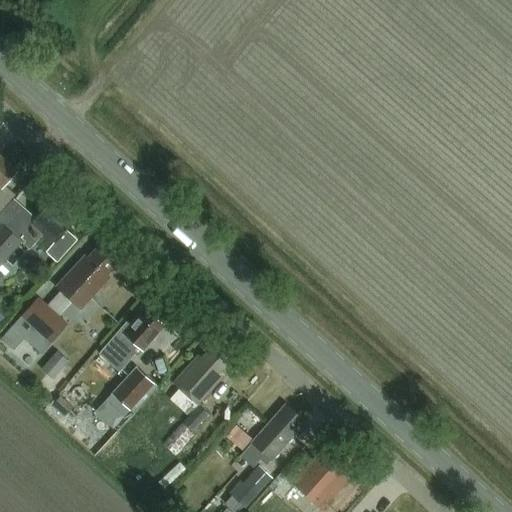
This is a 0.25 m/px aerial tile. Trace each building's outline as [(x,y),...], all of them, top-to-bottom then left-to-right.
[(17,169),(0,154),(0,208),(12,196),(1,187),(17,169)] [(74,219),(49,198),(17,234),(30,246),(40,234),(51,244),(46,250),(57,260),(77,237),(66,228),(74,219)] [(0,279),(2,278),(0,276),(0,262),(21,240),(0,219),(0,279)] [(38,296),(19,317),(50,345),(69,324),(59,315),(73,300),(81,308),(110,276),(108,274),(119,262),(97,243),(86,255),(84,254),(56,285),(61,290),(47,305),(38,296)] [(129,320),(101,353),(121,371),(141,348),(144,351),(167,325),(147,308),(133,324),(129,320)] [(188,416),(163,443),(176,454),(195,434),(193,432),(209,414),(197,402),(221,375),(218,372),(229,360),(212,345),(201,357),(198,354),(174,382),(180,387),(169,399),(188,416)] [(50,361),(41,383),(57,389),(65,366),(50,361)] [(95,412),(113,428),(153,383),(135,367),(95,412)] [(306,423),(285,403),(243,450),(256,461),(263,452),(271,459),(288,440),(289,441),(306,423)] [(323,509),(351,477),(341,469),(345,464),(332,453),(328,458),(323,453),(295,484),(323,509)] [(246,508),(273,477),(260,465),(233,495),(246,508)] [(299,511),(279,492),(259,511),(299,511)]
